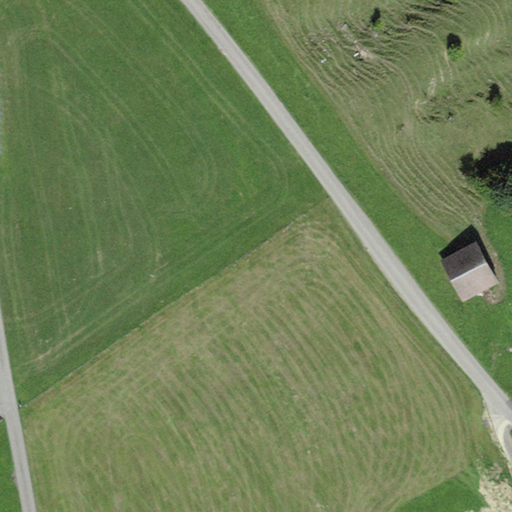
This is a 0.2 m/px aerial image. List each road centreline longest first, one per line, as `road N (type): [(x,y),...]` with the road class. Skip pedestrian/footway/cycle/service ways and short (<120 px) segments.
road 1 (unclassified): [(188,0),(262,86),(445,342),(511,413)]
road 2 (unclassified): [(28,511),(0,332)]
